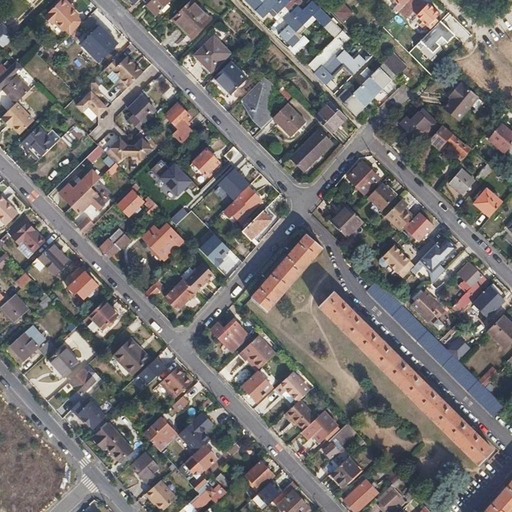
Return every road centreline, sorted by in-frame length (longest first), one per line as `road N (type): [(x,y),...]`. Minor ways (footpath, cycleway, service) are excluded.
road 1 (residential): [(511,444),(351,289),(303,206)]
road 2 (residential): [(303,206),(362,142),(511,283)]
road 3 (residential): [(101,0),(303,206)]
road 4 (unknown): [(239,0),(366,144),(413,93)]
road 5 (residential): [(0,163),(177,347)]
road 6 (residential): [(177,347),(334,511)]
road 7 (residential): [(177,347),(303,206)]
road 8 (residential): [(0,368),(100,479)]
